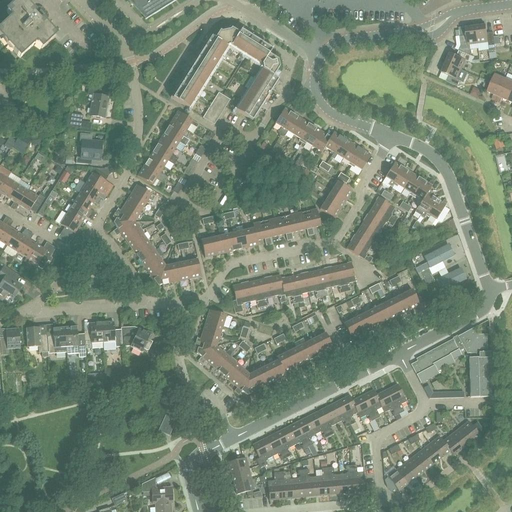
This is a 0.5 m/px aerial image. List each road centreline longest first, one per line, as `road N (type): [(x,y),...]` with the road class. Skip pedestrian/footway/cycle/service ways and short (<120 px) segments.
road 1 (residential): [(145,305),(204,301),(231,265),(335,241),(390,134)]
road 2 (residential): [(198,511),(189,468),(202,453),(398,353)]
road 3 (residential): [(93,231),(132,157),(138,111),(124,50),(81,0)]
road 4 (residential): [(252,140),(208,211),(188,208),(181,195),(226,125)]
road 5 (residential): [(487,290),(442,164),(390,134)]
road 6 (residential): [(380,500),(374,439),(426,405)]
